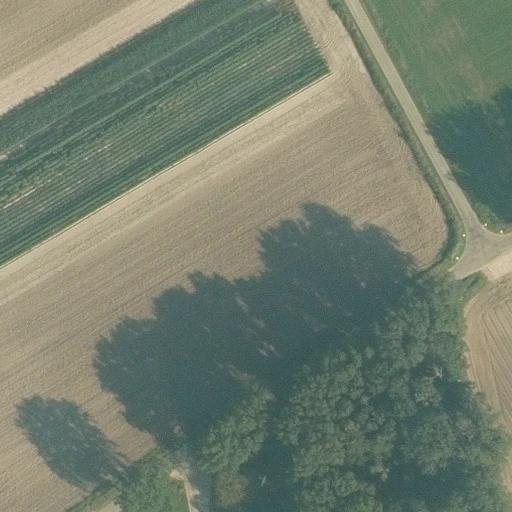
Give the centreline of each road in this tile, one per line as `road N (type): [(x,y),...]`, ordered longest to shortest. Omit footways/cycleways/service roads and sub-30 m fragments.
road 1 (unclassified): [(133,511),(286,397),(492,267)]
road 2 (unclassified): [(492,267),(346,0)]
